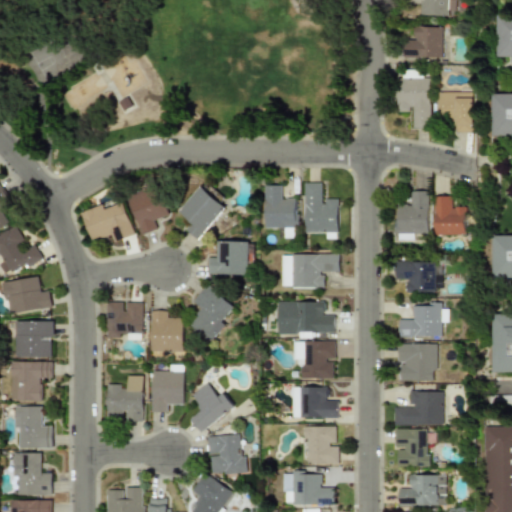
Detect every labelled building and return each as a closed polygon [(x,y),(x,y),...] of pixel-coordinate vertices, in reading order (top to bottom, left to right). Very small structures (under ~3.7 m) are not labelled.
[(418,0),(418,15),(446,16),(446,0),(418,0)] [(511,376),(495,376),(495,321),(511,321),(511,281),(494,281),(495,242),(511,242),(511,141),(493,141),(494,98),(511,98),(511,60),(497,60),(497,21),(511,21),(511,376)] [(401,57),(440,58),(440,27),(413,27),(412,40),(401,40),(401,57)] [(410,128),(429,127),(428,78),(394,79),(395,111),(410,111),(410,128)] [(453,132),(472,132),(471,92),(436,92),(436,119),(453,118),(453,132)] [(321,183),(303,182),(302,232),(336,233),(336,199),(320,199),(321,183)] [(140,234),(156,229),(152,220),(167,215),(156,185),(126,195),(140,234)] [(263,228),(276,227),(276,238),(294,238),(293,198),(280,198),(280,185),(263,185),(263,228)] [(177,211),(190,222),(184,229),(196,240),(224,208),(199,186),(177,211)] [(412,240),(412,234),(427,233),(426,191),(409,191),(409,205),(396,205),(396,221),(394,221),(394,240),(412,240)] [(450,196),(432,196),(433,235),(464,234),(464,206),(450,207),(450,196)] [(90,240),(110,233),(113,242),(133,235),(121,202),(103,209),(101,204),(80,212),(90,240)] [(25,248),(16,227),(0,234),(0,258),(1,261),(0,261),(0,275),(25,265),(26,266),(41,260),(34,244),(25,248)] [(215,257),(206,257),(206,274),(247,275),(247,242),(215,241),(215,257)] [(337,254),(279,254),(280,287),(321,287),(321,271),(337,271),(337,254)] [(433,262),(394,261),(394,279),(404,279),(404,293),(433,293),(433,262)] [(47,290),(39,292),(36,276),(0,283),(7,315),(50,307),(47,290)] [(233,309),(205,285),(191,302),(199,308),(186,324),(207,341),(233,309)] [(275,302),(276,333),(333,332),(332,315),(323,315),(322,301),(275,302)] [(105,336),(126,336),(126,340),(141,340),(141,302),(123,302),(105,302),(105,336)] [(397,319),(398,337),(439,336),(439,322),(446,322),(446,309),(439,309),(439,304),(410,305),(411,319),(397,319)] [(166,310),(150,310),(149,351),(182,352),(182,318),(166,318),(166,310)] [(13,321),(13,357),(51,357),(50,321),(13,321)] [(331,378),(331,360),(334,359),(333,341),(291,341),(292,359),(300,358),(300,379),(331,378)] [(399,380),(434,380),(435,343),(397,343),(397,362),(399,362),(399,380)] [(51,362),(9,361),(9,401),(40,401),(41,378),(51,378),(51,362)] [(166,412),(166,404),(181,405),(182,372),(150,371),(149,412),(166,412)] [(142,421),(140,375),(125,376),(125,385),(104,385),(105,418),(123,418),(123,421),(142,421)] [(199,432),(233,408),(222,392),(216,397),(206,383),(189,395),(200,411),(189,418),(199,432)] [(325,387),(290,387),(289,417),(336,418),(336,400),(325,400),(325,387)] [(392,425),(441,425),(441,391),(407,391),(407,406),(392,406),(392,425)] [(17,449),(51,448),(51,426),(41,426),(40,406),(12,406),(12,428),(17,428),(17,449)] [(305,464),(337,463),(337,444),(335,444),(334,426),(304,427),(305,464)] [(393,448),(395,448),(396,466),(426,466),(426,428),(393,429),(393,448)] [(511,433),(511,511),(487,511),(488,433),(511,433)] [(206,454),(208,454),(209,474),(245,472),(244,455),(239,455),(238,434),(205,436),(206,454)] [(51,495),(50,473),(40,473),(39,452),(11,453),(12,495),(51,495)] [(282,472),(282,504),(332,505),(332,488),(319,487),(319,473),(282,472)] [(219,511),(232,491),(203,475),(194,490),(199,493),(187,511),(219,511)] [(397,488),(398,505),(445,505),(444,475),(408,475),(408,488),(397,488)] [(104,489),(104,511),(142,511),(142,488),(104,489)] [(147,511),(184,511),(165,511),(165,498),(148,498),(147,511)] [(9,500),(8,511),(49,511),(49,500),(9,500)]
